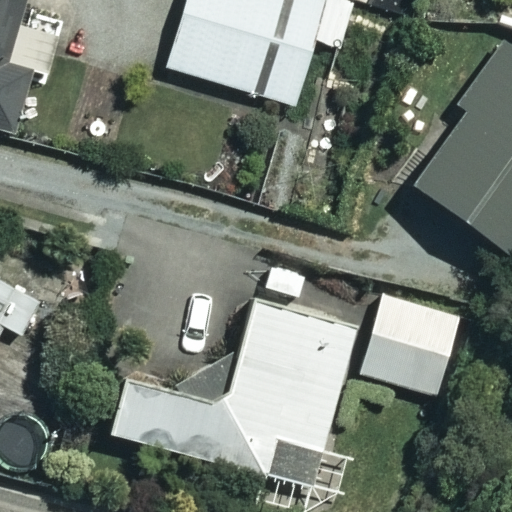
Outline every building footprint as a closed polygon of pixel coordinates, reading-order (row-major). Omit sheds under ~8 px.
[(0,0),(0,129),(40,141),(76,15),(67,0),(0,0)] [(354,6),(331,0),(197,0),(177,71),(302,108),(322,42),(342,48),(354,6)] [(511,45),(468,110),(478,117),(426,192),(511,250),(511,45)] [(48,303),(0,279),(0,364),(14,371),(48,303)] [(463,315),(387,294),(365,374),(441,395),(463,315)] [(236,412),(139,386),(125,440),(318,490),(359,331),(264,306),(236,412)]
